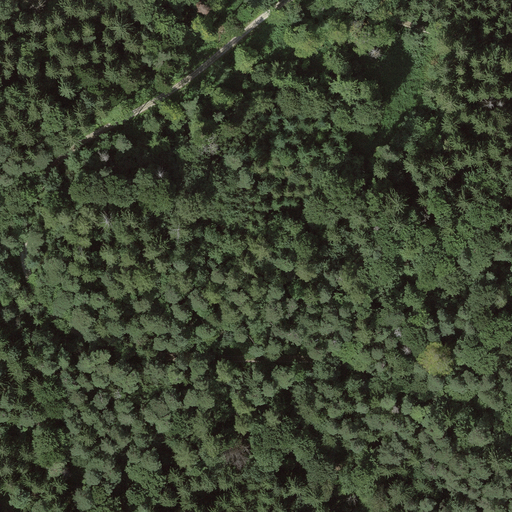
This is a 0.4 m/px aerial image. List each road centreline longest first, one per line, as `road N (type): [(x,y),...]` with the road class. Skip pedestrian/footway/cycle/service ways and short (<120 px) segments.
road 1 (track): [(511,416),(336,360),(146,354),(73,331),(28,281),(22,247),(54,163)]
road 2 (track): [(54,163),(150,104),(288,0)]
road 3 (track): [(511,45),(467,40),(335,0)]
road 4 (track): [(511,476),(407,386)]
